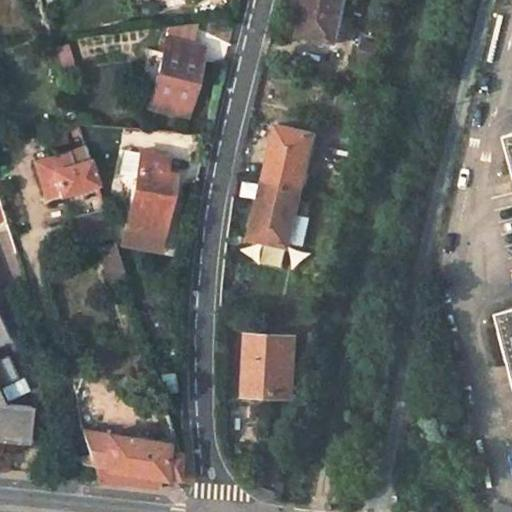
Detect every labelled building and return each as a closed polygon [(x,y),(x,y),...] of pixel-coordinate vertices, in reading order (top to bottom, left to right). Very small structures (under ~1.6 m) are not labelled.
[(350,0),(308,0),(301,30),(341,39),(350,0)] [(355,56),(374,62),(379,44),(360,38),(355,56)] [(197,46),(168,40),(152,107),(188,115),(203,59),(194,57),(197,46)] [(53,47),(56,65),(70,62),(67,44),(53,47)] [(320,130),(283,121),(269,180),(306,189),(320,130)] [(87,146),(36,160),(40,173),(48,197),(98,183),(87,146)] [(117,177),(129,178),(132,149),(119,148),(117,177)] [(171,156),(142,150),(125,224),(162,234),(176,175),(167,173),(171,156)] [(306,189),(269,180),(256,233),(294,242),(306,189)] [(106,209),(78,217),(83,234),(112,228),(106,209)] [(109,241),(92,244),(106,288),(123,281),(109,241)] [(136,308),(121,311),(126,330),(141,325),(136,308)] [(0,322),(0,347),(9,343),(0,322)] [(298,337),(244,334),(237,400),(298,403),(298,337)] [(55,338),(44,341),(52,367),(59,365),(56,354),(61,353),(55,338)] [(79,367),(69,370),(72,382),(67,383),(70,396),(79,393),(87,390),(79,367)] [(0,441),(27,444),(31,412),(3,408),(0,401),(0,389),(7,387),(0,368),(0,441)] [(87,390),(79,393),(80,403),(92,399),(91,390),(87,390)] [(163,445),(85,435),(90,455),(79,453),(79,465),(96,469),(99,482),(157,489),(155,476),(189,479),(181,455),(164,453),(163,445)]
